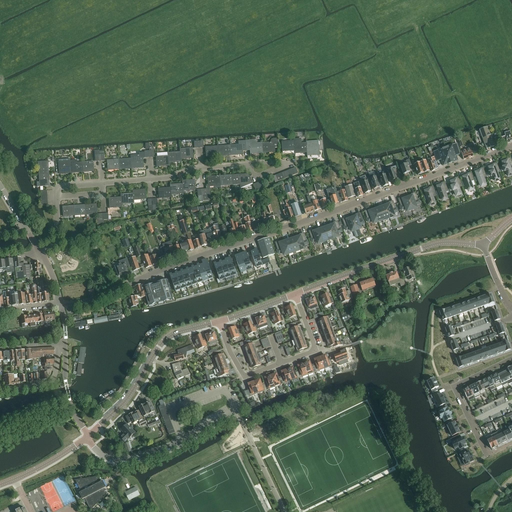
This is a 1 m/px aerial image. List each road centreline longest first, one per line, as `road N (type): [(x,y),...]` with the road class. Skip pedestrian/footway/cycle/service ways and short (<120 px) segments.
road 1 (tertiary): [(60,304),(88,302),(511,146)]
road 2 (tertiary): [(295,294),(434,243),(482,244)]
road 3 (tertiary): [(88,438),(127,401),(163,341),(219,321)]
road 4 (residential): [(102,184),(248,164)]
